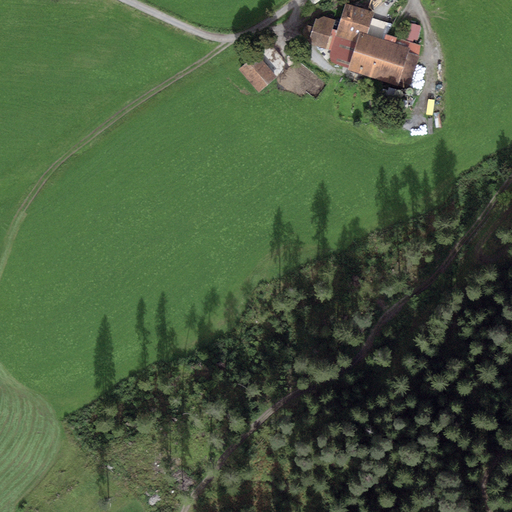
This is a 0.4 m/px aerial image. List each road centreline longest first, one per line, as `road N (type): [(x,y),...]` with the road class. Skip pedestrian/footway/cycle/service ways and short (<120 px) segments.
road 1 (track): [(511,180),(433,276),(381,319),(363,351),(291,393),(235,443),(184,511)]
road 2 (track): [(232,43),(69,162),(26,211),(0,272)]
road 3 (track): [(305,0),(250,39),(228,44),(114,0)]
